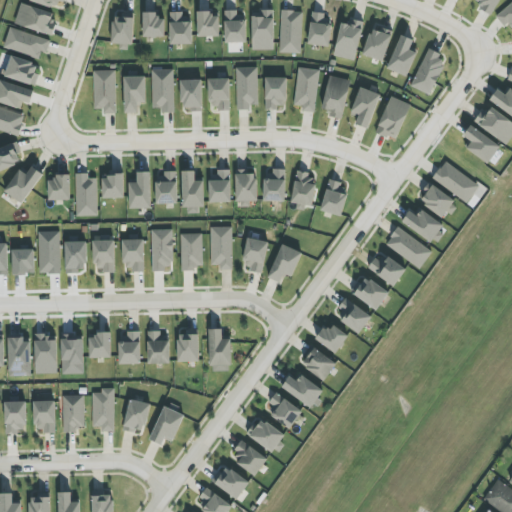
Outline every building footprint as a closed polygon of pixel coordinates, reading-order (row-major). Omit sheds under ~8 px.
[(64,0),(30,0),(30,1),(55,9),(58,0),(64,2),(64,0)] [(492,15),(500,0),(475,0),(473,4),(492,15)] [(511,32),(511,2),(497,16),(511,32)] [(52,36),(56,23),(51,21),(54,14),(21,3),(15,24),(52,36)] [(225,43),(247,43),(247,20),(239,20),(239,11),(224,11),(225,43)] [(275,11),(252,11),(253,51),(276,50),(275,11)] [(303,11),(281,11),(280,53),(301,54),(303,11)] [(171,45),(193,44),(192,19),(183,19),(183,12),(170,13),(171,45)] [(332,25),(325,23),(326,14),(313,12),(308,44),(329,47),(332,25)] [(165,19),(156,19),(157,13),(144,13),(143,37),(165,37),(165,19)] [(220,37),(219,13),(197,14),(198,37),(220,37)] [(120,50),(132,50),(133,17),(113,17),(112,44),(120,44),(120,50)] [(357,60),(362,25),(340,22),(335,57),(357,60)] [(3,48),(42,61),(49,41),(10,27),(3,48)] [(363,55),(384,62),(394,32),(386,30),(385,33),(372,29),(363,55)] [(414,41),(401,35),(387,68),(407,77),(417,54),(410,51),(414,41)] [(410,86),(430,96),(448,59),(428,50),(410,86)] [(35,74),(38,64),(11,56),(5,77),(36,86),(39,75),(35,74)] [(236,68),(237,109),(258,108),(258,67),(236,68)] [(294,106),(302,107),(301,112),(315,113),(320,70),(298,68),(294,106)] [(161,113),(175,113),(174,70),(152,70),(153,109),(161,108),(161,113)] [(95,109),(103,109),(103,114),(117,114),(116,71),(94,71),(95,109)] [(124,77),(125,113),(139,113),(139,103),(148,103),(147,76),(124,77)] [(352,81),(330,76),(322,108),(328,110),(327,116),(342,120),(352,81)] [(265,109),(287,109),(287,78),(266,78),(265,109)] [(34,92),(0,79),(0,102),(20,110),(23,102),(30,105),(34,92)] [(218,111),(232,111),(231,79),(208,79),(209,105),(218,105),(218,111)] [(203,80),(181,80),(182,111),(204,110),(203,80)] [(355,124),(368,129),(381,95),(361,88),(350,115),(357,118),(355,124)] [(511,89),(506,96),(498,90),(490,100),(511,115),(511,89)] [(399,141),(411,104),(389,97),(377,134),(399,141)] [(0,130),(19,136),(25,115),(0,107),(0,130)] [(509,144),(511,137),(511,120),(487,107),(476,126),(509,144)] [(472,142),(466,150),(490,164),(501,145),(470,127),(464,137),(472,142)] [(0,171),(24,162),(16,143),(0,149),(0,171)] [(433,179),(467,203),(479,186),(446,161),(433,179)] [(5,191),(22,204),(44,174),(33,166),(26,174),(21,170),(5,191)] [(286,202),(287,170),(272,169),(272,176),(264,176),(263,201),(286,202)] [(129,183),(130,209),(153,208),(152,172),(137,173),(137,183),(129,183)] [(156,205),(178,204),(177,172),(163,172),(163,177),(156,177),(156,205)] [(183,207),(205,207),(205,181),(196,182),(195,172),(182,172),(183,207)] [(230,172),(209,172),(210,203),(231,202),(230,172)] [(257,172),(235,172),(236,202),(257,201),(257,172)] [(295,173),(292,206),(313,208),(317,176),(295,173)] [(76,217),(98,216),(97,179),(89,179),(89,174),(75,174),(76,217)] [(124,198),(124,175),(102,175),(102,199),(124,198)] [(48,177),(49,201),(70,200),(70,176),(48,177)] [(341,216),(347,184),(328,180),(322,212),(341,216)] [(417,200),(447,218),(457,201),(428,183),(417,200)] [(409,211),(402,225),(433,242),(443,224),(421,211),(418,216),(409,211)] [(211,265),(220,265),(220,270),(234,270),(233,227),(211,227),(211,265)] [(432,252),(399,227),(386,245),(420,269),(432,252)] [(151,230),(152,272),(165,272),(165,265),(174,265),(174,230),(151,230)] [(39,232),(40,274),(61,274),(60,232),(39,232)] [(182,270),(204,269),(203,234),(181,235),(182,270)] [(263,272),(269,242),(248,238),(242,268),(263,272)] [(144,240),(122,241),(123,266),(132,266),(132,273),(145,272),(144,240)] [(116,273),(115,241),(93,241),(93,266),(102,266),(103,273),(116,273)] [(65,242),(66,272),(87,272),(87,242),(65,242)] [(303,254),(282,245),(268,278),(280,283),(284,274),(292,278),(303,254)] [(13,275),(35,274),(35,249),(13,250),(13,275)] [(368,269),(394,287),(406,270),(380,252),(368,269)] [(390,294),(366,277),(354,295),(377,311),(390,294)] [(334,315),(359,335),(372,318),(348,299),(334,315)] [(349,336),(330,323),(317,341),(336,354),(349,336)] [(210,372),(232,371),(231,339),(223,340),(222,330),(209,330),(210,372)] [(149,364),(171,364),(170,339),(161,339),(161,332),(148,332),(149,364)] [(178,362),(200,362),(200,332),(178,333),(178,362)] [(90,358),(112,358),(111,334),(89,334),(90,358)] [(120,365),(141,364),(141,334),(119,334),(120,365)] [(58,373),(57,335),(35,335),(36,374),(58,373)] [(62,375),(84,374),(84,335),(62,335),(62,375)] [(8,339),(10,377),(32,376),(31,338),(8,339)] [(336,362),(311,348),(301,366),(326,380),(336,362)] [(297,382),(290,377),(282,388),(311,409),(324,391),(302,375),(297,382)] [(101,432),(115,432),(114,389),(101,389),(101,393),(92,393),(93,427),(101,427),(101,432)] [(291,429),(303,412),(277,393),(264,410),(291,429)] [(63,396),(63,431),(85,431),(85,396),(63,396)] [(122,430),(143,435),(151,405),(131,400),(122,430)] [(56,433),(56,401),(33,402),(34,428),(42,428),(42,434),(56,433)] [(6,435),(18,435),(18,430),(27,429),(27,402),(5,403),(6,435)] [(165,440),(172,443),(185,415),(165,407),(150,440),(162,446),(165,440)] [(277,455),(284,445),(280,442),(285,436),(259,418),(247,434),(277,455)] [(268,460),(243,441),(230,457),(255,477),(268,460)] [(214,484),(238,500),(250,483),(226,467),(214,484)] [(511,511),(511,489),(496,481),(484,503),(500,511),(511,511)] [(203,511),(228,511),(233,505),(206,489),(195,507),(203,511)] [(58,511),(80,511),(81,502),(72,503),(72,493),(58,493),(58,511)] [(13,494),(0,494),(0,511),(22,511),(22,503),(13,504),(13,494)] [(114,511),(114,495),(92,496),(92,511),(114,511)] [(29,511),(50,511),(51,497),(29,498),(29,511)]
